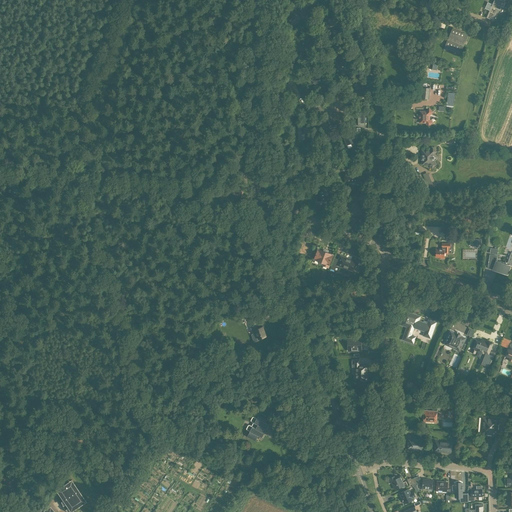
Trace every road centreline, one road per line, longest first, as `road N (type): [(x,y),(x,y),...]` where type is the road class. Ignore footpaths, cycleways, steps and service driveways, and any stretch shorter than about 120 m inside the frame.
road 1 (track): [(120,0),(89,91),(81,208),(146,409),(179,435)]
road 2 (unknown): [(181,0),(178,165),(105,153),(55,156),(0,142)]
road 3 (tertiary): [(356,470),(262,209)]
road 4 (unclassified): [(376,245),(374,84),(345,0)]
road 5 (unclassified): [(0,170),(190,185),(245,173)]
road 6 (unclassified): [(385,463),(384,265)]
road 7 (tertiary): [(256,174),(254,0)]
road 8 (residential): [(385,463),(483,468),(492,477),(493,511)]
road 9 (unclassified): [(511,313),(384,265)]
road 10 (unclassified): [(511,302),(387,252)]
road 11 (unclassified): [(376,245),(279,206),(262,209)]
